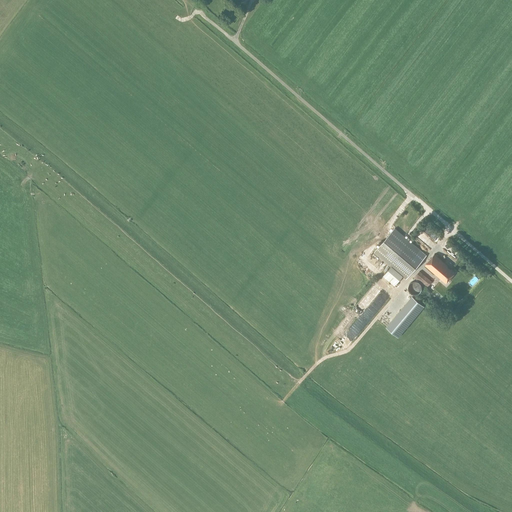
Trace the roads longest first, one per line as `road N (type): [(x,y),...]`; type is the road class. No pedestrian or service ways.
road 1 (unclassified): [(511,282),(195,9)]
road 2 (unknown): [(410,194),(362,258),(396,294)]
